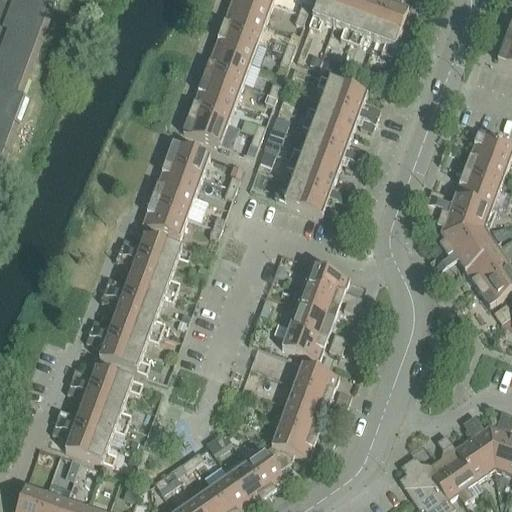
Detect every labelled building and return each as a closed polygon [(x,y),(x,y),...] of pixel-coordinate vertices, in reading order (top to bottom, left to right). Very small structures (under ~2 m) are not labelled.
[(53,12),(30,3),(19,0),(0,0),(0,177),(28,102),(21,99),(48,26),(53,12)] [(30,0),(30,3),(53,12),(57,0),(30,0)] [(233,0),(228,15),(266,29),(273,8),(250,0),(233,0)] [(250,0),(273,8),(276,0),(250,0)] [(350,48),(368,1),(364,0),(321,0),(309,33),(319,37),(323,27),(344,35),(341,45),(350,48)] [(403,0),(393,0),(392,5),(401,8),(403,0)] [(409,17),(388,9),(368,1),(350,48),(360,52),(363,42),(385,50),(381,60),(392,63),(409,17)] [(299,18),(307,21),(311,11),(303,8),(299,18)] [(221,35),(258,49),(266,29),(228,15),(221,35)] [(307,21),(299,18),(295,28),(303,31),(307,21)] [(221,35),(213,55),(251,69),(258,49),(221,35)] [(511,46),(506,44),(498,65),(511,70),(511,46)] [(284,58),(292,61),(296,51),(288,48),(284,58)] [(213,55),(206,76),(243,89),(251,69),(213,55)] [(280,68),(288,72),(292,61),(284,58),(280,68)] [(206,76),(198,96),(236,110),(243,89),(206,76)] [(309,114),(305,124),(352,141),(368,100),(321,82),(317,93),(326,96),(318,117),(309,114)] [(269,99),(277,102),(281,92),(273,89),(269,99)] [(198,96),(191,116),(229,130),(236,110),(198,96)] [(277,102),(269,99),(265,109),(274,112),(277,102)] [(365,120),(378,125),(381,116),(368,111),(365,120)] [(229,130),(191,116),(183,137),(221,151),(229,130)] [(290,164),(337,182),(352,141),(305,124),(302,133),(311,137),(303,158),(294,154),(290,164)] [(360,133),(373,138),(376,129),(364,124),(360,133)] [(254,139),(262,142),(266,132),(258,129),(254,139)] [(262,142),(254,139),(250,149),(259,153),(262,142)] [(470,160),(508,174),(511,162),(511,152),(478,139),(470,160)] [(173,147),(165,168),(203,182),(211,161),(173,147)] [(350,161),(363,165),(366,156),(353,152),(350,161)] [(463,181),(500,195),(508,174),(470,160),(463,181)] [(275,205),(322,223),(337,182),(290,164),(287,174),(296,177),(288,198),(279,195),(275,205)] [(345,174),(358,178),(361,170),(349,165),(345,174)] [(165,168),(158,189),(195,202),(203,182),(165,168)] [(228,192),(237,195),(240,185),(232,181),(228,192)] [(463,181),(455,201),(496,216),(493,214),(500,195),(463,181)] [(150,209),(188,223),(195,202),(158,189),(150,209)] [(237,195),(228,192),(225,202),(233,205),(237,195)] [(335,201),(348,206),(351,197),(339,192),(335,201)] [(432,196),(428,205),(441,209),(444,200),(432,196)] [(443,234),(440,241),(489,235),(496,216),(455,201),(448,221),(442,219),(437,232),(443,234)] [(330,214),(343,219),(346,210),(334,206),(330,214)] [(188,223),(150,209),(143,230),(180,244),(188,223)] [(423,218),(427,219),(436,222),(439,213),(427,209),(423,218)] [(213,232),(222,235),(225,225),(217,222),(213,232)] [(210,242),(218,245),(222,235),(213,232),(210,242)] [(453,259),(465,276),(501,251),(489,235),(440,241),(444,247),(440,250),(448,262),(453,259)] [(192,258),(145,241),(130,282),(177,300),(180,290),(171,286),(179,265),(188,269),(192,258)] [(124,245),(121,254),(133,258),(137,249),(124,245)] [(465,276),(477,294),(510,271),(498,254),(501,252),(501,251),(465,276)] [(119,258),(116,267),(129,271),(132,262),(119,258)] [(430,268),(435,276),(446,268),(441,261),(430,268)] [(312,270),(305,291),(342,305),(350,284),(312,270)] [(511,274),(510,271),(477,294),(490,312),(511,297),(511,274)] [(438,280),(443,287),(454,280),(449,272),(438,280)] [(177,300),(130,282),(115,323),(162,340),(165,330),(156,327),(164,306),(173,309),(177,300)] [(109,285),(106,294),(118,299),(122,290),(109,285)] [(305,291),(297,312),(335,326),(342,305),(305,291)] [(104,298),(101,307),(114,312),(117,303),(104,298)] [(347,307),(359,312),(362,303),(350,299),(347,307)] [(359,312),(347,307),(344,315),(356,320),(359,312)] [(494,318),(502,329),(511,321),(511,317),(506,309),(494,318)] [(297,312),(290,332),(327,346),(335,326),(297,312)] [(162,340),(115,323),(99,364),(146,381),(150,371),(141,367),(149,346),(158,350),(162,340)] [(94,326),(91,335),(103,339),(107,330),(94,326)] [(327,346),(290,332),(282,353),(320,367),(327,346)] [(89,339),(86,348),(99,353),(102,344),(89,339)] [(332,348),(344,352),(347,344),(335,339),(332,348)] [(344,352),(332,348),(329,356),(341,360),(344,352)] [(302,369),(295,390),(332,404),(340,383),(302,369)] [(81,414),(128,432),(131,422),(122,419),(130,398),(139,401),(143,391),(96,373),(81,414)] [(76,377),(72,386),(84,390),(88,381),(76,377)] [(71,390),(67,399),(80,404),(83,395),(71,390)] [(295,390),(287,410),(325,424),(332,404),(295,390)] [(337,406),(349,410),(352,402),(340,397),(337,406)] [(349,410),(337,406),(333,414),(346,419),(349,410)] [(287,410),(280,430),(317,444),(325,424),(287,410)] [(128,432),(81,414),(66,456),(112,473),(116,463),(107,459),(115,438),(124,441),(128,432)] [(60,417),(57,426),(70,431),(73,422),(60,417)] [(511,437),(510,437),(511,432),(511,421),(502,417),(496,432),(490,430),(495,474),(511,480),(511,437)] [(495,474),(490,430),(484,434),(475,421),(463,429),(472,442),(455,453),(455,454),(478,487),(495,474)] [(317,444),(280,430),(272,451),(294,460),(309,466),(317,444)] [(56,431),(52,440),(65,444),(68,435),(56,431)] [(322,446),(334,451),(337,442),(325,438),(322,446)] [(226,440),(217,446),(222,453),(231,447),(226,440)] [(455,454),(455,453),(446,441),(437,447),(443,455),(441,463),(437,466),(459,499),(458,500),(464,508),(474,501),(468,493),(478,487),(455,454)] [(319,454),(331,459),(334,451),(322,446),(319,454)] [(294,460),(272,451),(246,469),(269,502),(288,489),(278,476),(294,460)] [(190,464),(195,471),(204,465),(199,458),(190,464)] [(459,499),(437,466),(427,473),(424,472),(416,461),(401,472),(406,480),(399,485),(417,511),(454,511),(450,506),(458,500),(459,499)] [(190,464),(182,470),(187,478),(195,471),(190,464)] [(229,482),(249,511),(254,511),(269,502),(246,469),(229,482)] [(211,494),(223,511),(249,511),(229,482),(211,494)] [(164,483),(155,489),(160,496),(169,490),(164,483)] [(18,511),(42,511),(47,500),(26,492),(18,511)] [(223,511),(211,494),(193,506),(197,511),(223,511)] [(65,511),(67,507),(47,500),(42,511),(65,511)]
